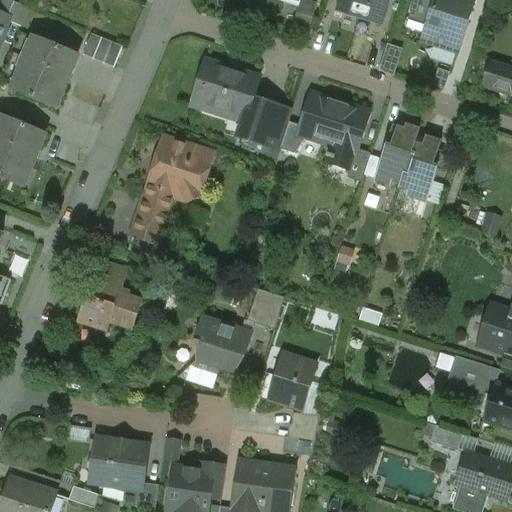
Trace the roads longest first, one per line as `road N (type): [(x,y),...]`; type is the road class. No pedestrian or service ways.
road 1 (residential): [(161,15),(511,124)]
road 2 (residential): [(0,403),(106,146)]
road 3 (residential): [(106,146),(161,15)]
